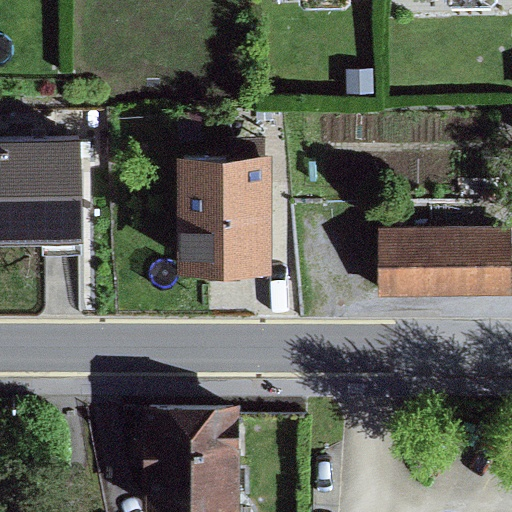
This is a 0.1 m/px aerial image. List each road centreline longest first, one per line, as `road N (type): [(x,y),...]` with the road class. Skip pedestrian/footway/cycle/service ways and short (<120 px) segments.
road 1 (secondary): [(0,353),(388,357)]
road 2 (residential): [(369,511),(388,357)]
road 3 (secondary): [(388,357),(511,358)]
